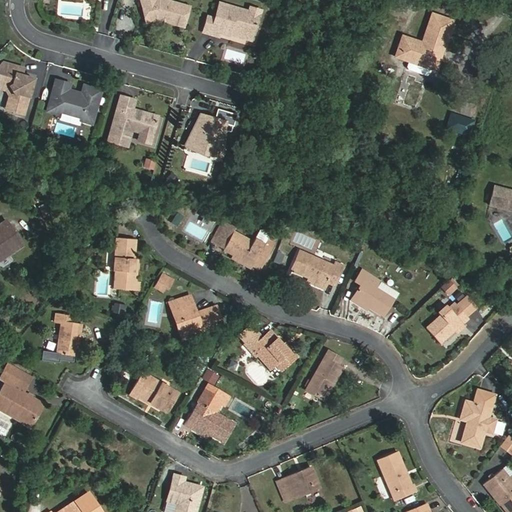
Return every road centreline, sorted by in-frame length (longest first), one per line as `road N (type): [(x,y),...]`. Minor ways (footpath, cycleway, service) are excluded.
road 1 (residential): [(409,406),(396,358),(368,338),(288,314),(170,257),(135,210)]
road 2 (residential): [(89,392),(219,468),(248,466),(409,406)]
road 3 (residential): [(242,95),(36,38),(19,17),(20,0)]
road 4 (residential): [(409,406),(466,373),(510,314)]
road 5 (residential): [(469,511),(437,472),(409,406)]
